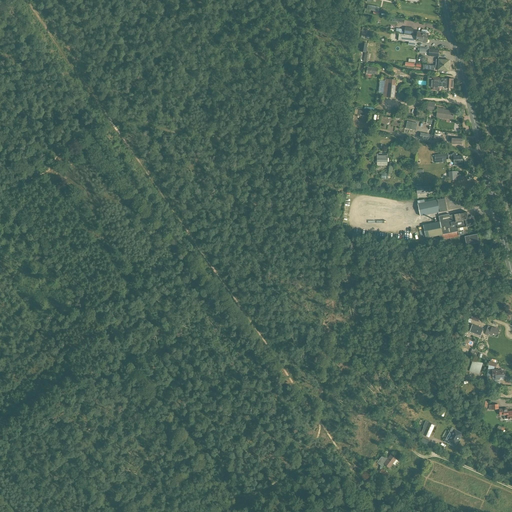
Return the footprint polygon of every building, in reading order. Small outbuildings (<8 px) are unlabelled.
[(428,34),(428,31),(427,30),(422,30),(422,33),(417,32),(417,36),(419,37),(428,38),(429,34),(428,34)] [(417,36),(413,35),(409,35),(404,34),(402,34),(401,40),(409,41),(408,45),(415,46),(417,36)] [(360,60),(360,62),(367,63),(369,53),(365,53),(363,61),(360,60)] [(366,74),(365,77),(371,78),(372,74),(378,75),(378,68),(364,66),(363,73),(366,74)] [(453,89),(453,79),(432,78),(431,90),(442,91),(442,88),(453,89)] [(395,98),(397,80),(385,79),(383,96),(395,98)] [(434,112),(435,103),(428,102),(427,111),(434,112)] [(453,120),(454,112),(438,109),(436,117),(453,120)] [(416,131),(417,127),(418,123),(407,121),(406,128),(416,131)] [(434,136),(430,135),(421,133),(420,137),(429,139),(429,138),(434,139),(433,140),(444,142),(444,138),(434,136)] [(388,162),(388,154),(382,154),(382,153),(379,153),(379,154),(377,154),(377,158),(377,162),(379,162),(379,165),(387,166),(387,162),(388,162)] [(462,165),(462,162),(463,162),(464,161),(464,159),(463,159),(463,156),(456,156),(456,153),(453,154),(453,155),(447,155),(447,154),(435,155),(435,159),(436,159),(437,163),(446,162),(446,160),(454,159),(454,163),(459,163),(459,165),(462,165)] [(420,216),(447,210),(445,198),(418,204),(420,216)] [(468,218),(467,212),(450,215),(449,214),(439,216),(440,221),(423,225),(426,238),(439,235),(440,237),(438,237),(438,241),(440,240),(459,237),(459,236),(464,235),(464,234),(468,233),(467,227),(475,226),(473,217),(468,218)] [(467,245),(478,242),(477,235),(465,237),(467,245)] [(478,322),(481,316),(473,313),(470,319),(478,322)] [(480,336),(483,329),(472,325),(470,332),(480,336)] [(492,327),(488,326),(485,334),(492,337),(493,334),(498,335),(499,330),(492,327)] [(478,374),(482,362),(473,359),(472,362),(471,365),(470,368),(469,372),(473,373),(478,374)] [(497,365),(497,362),(489,360),(488,368),(496,368),(496,365),(497,365)] [(498,370),(498,369),(492,369),(492,375),(495,374),(495,379),(499,378),(499,377),(505,377),(504,371),(502,371),(502,370),(498,370)] [(511,410),(508,411),(508,408),(504,409),(499,409),(499,416),(504,416),(504,419),(511,418),(511,410)] [(424,432),(423,435),(427,436),(429,431),(431,432),(434,425),(429,423),(427,428),(425,427),(423,432),(424,432)] [(445,442),(450,445),(451,443),(456,445),(462,433),(452,428),(450,432),(452,433),(448,440),(446,439),(445,442)] [(398,435),(394,433),(393,435),(388,432),(386,435),(395,440),(398,435)] [(397,458),(391,454),(388,458),(382,456),(377,463),(381,466),(380,467),(380,469),(379,471),(380,472),(388,478),(390,474),(382,469),(382,468),(382,467),(383,467),(385,464),(390,468),(397,458)]
